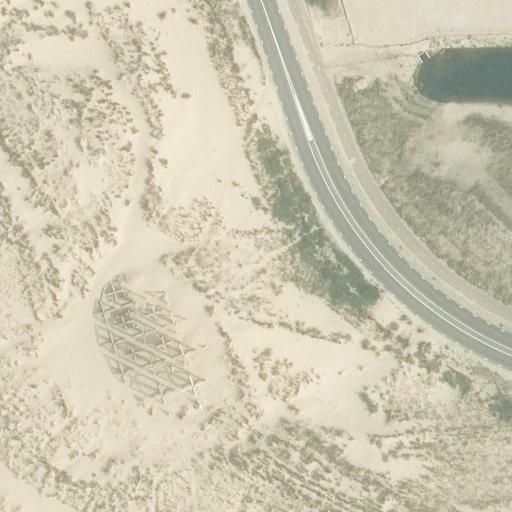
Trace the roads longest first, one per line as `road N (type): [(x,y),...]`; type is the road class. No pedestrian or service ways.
road 1 (unclassified): [(285,73),(319,189),(376,271),(418,310),(511,363)]
road 2 (unclassified): [(511,342),(432,296),(396,264),(340,188),(285,73)]
